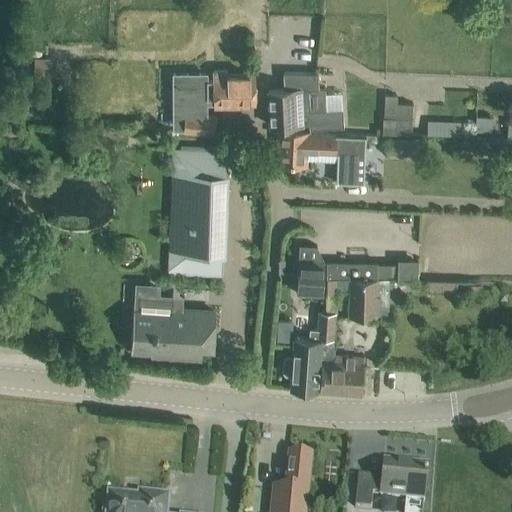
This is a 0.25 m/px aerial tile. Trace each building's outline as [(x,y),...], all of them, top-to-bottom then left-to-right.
[(34,93),(50,94),(51,58),(35,57),(34,93)] [(255,102),(254,75),(228,75),(228,71),(214,71),(214,80),(206,80),(206,74),(178,74),(178,98),(186,98),(186,112),(206,114),(206,102),(215,102),(215,106),(216,106),(216,102),(255,102)] [(284,88),(268,89),(270,125),(309,123),(309,127),(344,126),(343,108),(326,109),(325,87),(318,88),(318,72),(283,71),(284,88)] [(383,116),(383,134),(412,135),(412,133),(413,103),(399,102),(398,117),(383,116)] [(186,113),(185,131),(215,133),(216,115),(206,114),(186,112),(186,113)] [(427,121),(427,134),(460,135),(460,122),(427,121)] [(307,133),(307,131),(278,130),(277,163),(305,164),(305,159),(337,160),(336,182),(363,183),(363,181),(355,181),(356,153),(365,154),(365,136),(307,133)] [(196,172),(226,173),(227,151),(174,149),(169,272),(222,274),(223,253),(193,252),(196,172)] [(298,259),(296,293),(316,294),(323,294),(325,261),(318,260),(316,260),(317,246),(299,245),(298,259)] [(377,262),(326,261),(326,277),(349,277),(377,278),(377,262)] [(397,262),(377,262),(377,278),(389,278),(397,278),(397,262)] [(377,278),(349,277),(349,316),(377,316),(377,278)] [(428,291),(456,291),(456,279),(428,279),(428,291)] [(131,329),(130,349),(152,350),(151,355),(199,357),(200,346),(211,346),(213,310),(193,309),(170,307),(171,299),(133,297),(133,305),(131,329)] [(319,311),(317,329),(321,329),(320,337),(333,339),(335,312),(326,312),(319,311)] [(284,356),(283,370),(286,373),(292,373),(291,388),(316,389),(320,339),(320,337),(321,329),(317,329),(308,328),(307,338),(294,337),(293,354),(287,354),(284,356)] [(362,393),(363,373),(364,356),(334,354),(334,358),(322,357),(320,370),(319,390),(362,393)] [(274,489),(272,509),(271,511),(305,511),(309,477),(311,457),(289,455),(285,490),(274,489)] [(380,497),(406,499),(404,511),(422,511),(427,467),(407,465),(406,468),(385,466),(385,463),(384,463),(382,480),(374,480),(374,478),(358,476),(355,508),(371,510),(372,494),(380,495),(380,497)] [(138,498),(108,495),(107,504),(103,506),(102,511),(166,511),(168,497),(139,494),(138,498)]
